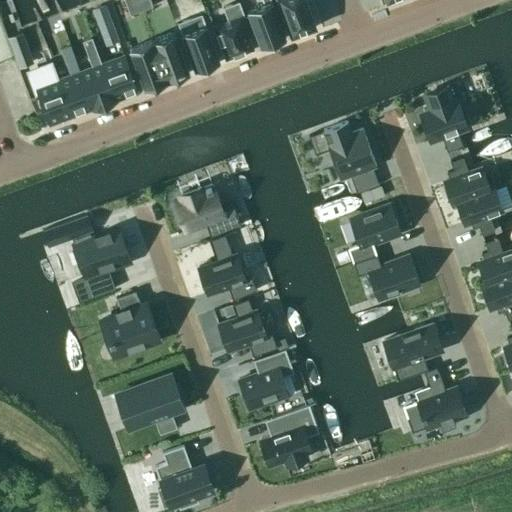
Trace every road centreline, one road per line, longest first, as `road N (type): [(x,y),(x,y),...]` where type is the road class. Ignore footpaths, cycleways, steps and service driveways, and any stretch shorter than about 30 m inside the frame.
road 1 (residential): [(471,0),(14,168)]
road 2 (residential): [(385,112),(501,436)]
road 3 (residential): [(138,203),(247,506)]
road 4 (residential): [(247,506),(501,436)]
